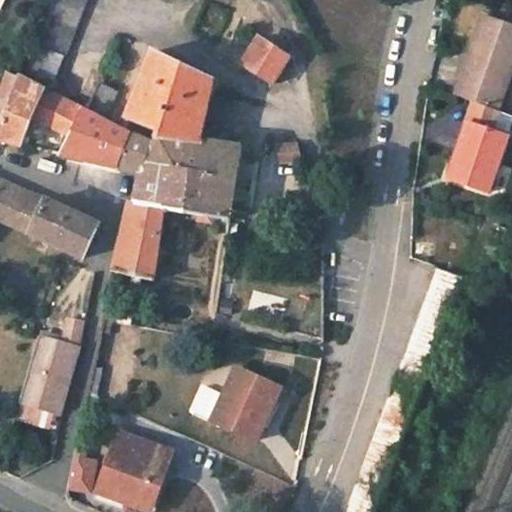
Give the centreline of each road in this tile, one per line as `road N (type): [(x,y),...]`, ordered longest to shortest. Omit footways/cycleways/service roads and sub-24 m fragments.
road 1 (residential): [(426,0),(399,257),(367,376),(303,511)]
road 2 (residential): [(40,510),(60,465),(119,199),(0,163)]
